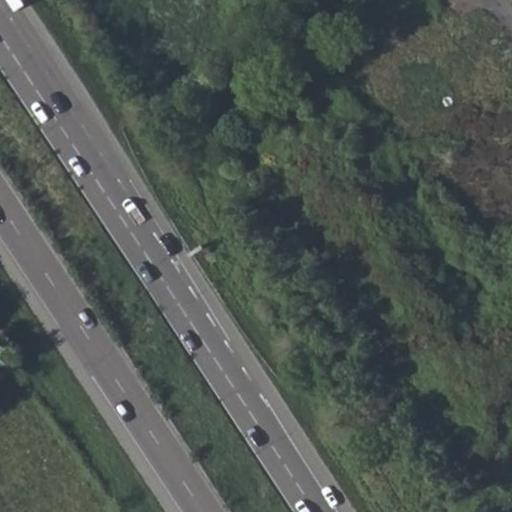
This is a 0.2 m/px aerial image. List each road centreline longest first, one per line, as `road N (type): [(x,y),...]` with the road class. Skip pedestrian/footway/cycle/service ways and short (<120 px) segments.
road 1 (track): [(407,511),(208,209),(194,152),(225,105),(341,0)]
road 2 (trunk): [(316,511),(0,33)]
road 3 (trunk): [(0,205),(202,511)]
